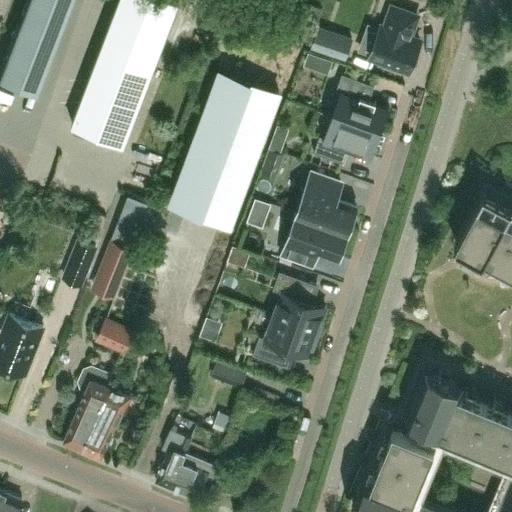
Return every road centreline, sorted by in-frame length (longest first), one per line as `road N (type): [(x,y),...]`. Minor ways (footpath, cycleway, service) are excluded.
road 1 (residential): [(417,91),(288,511)]
road 2 (tertiary): [(170,511),(0,439)]
